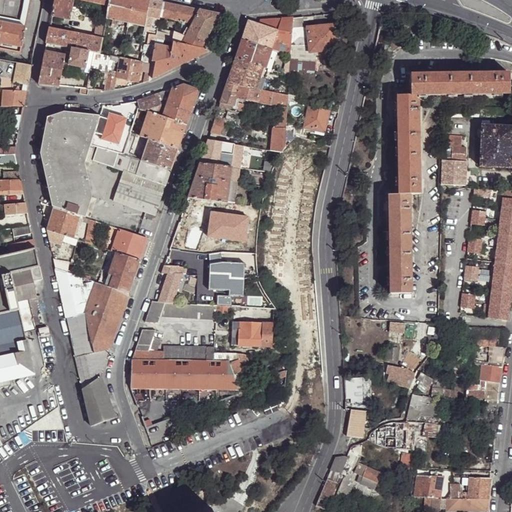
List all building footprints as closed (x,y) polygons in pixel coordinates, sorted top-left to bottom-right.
[(54,0),(52,15),(70,19),(74,0),(54,0)] [(122,21),(128,23),(132,0),(109,0),(109,5),(106,18),(122,21)] [(132,0),(128,23),(145,27),(146,18),(147,15),(149,0),(132,0)] [(153,16),(160,18),(160,17),(163,2),(152,0),(149,0),(147,15),(153,16)] [(193,23),(200,10),(163,2),(160,17),(178,20),(183,21),(193,23)] [(27,18),(29,7),(23,6),(21,16),(21,17),(27,18)] [(201,48),(219,14),(200,10),(193,23),(189,32),(185,39),(182,44),(201,48)] [(0,21),(26,27),(26,24),(21,23),(21,20),(0,16),(0,21)] [(304,28),(303,16),(293,17),(292,29),(304,28)] [(278,30),(271,50),(283,54),(290,57),(291,46),(292,29),(293,17),(281,18),(277,30),(278,30)] [(260,24),(277,30),(281,18),(261,19),(260,24)] [(248,20),(242,39),(271,50),(278,30),(277,30),(260,24),(248,20)] [(0,42),(21,47),(26,27),(0,21),(0,42)] [(106,22),(105,28),(104,29),(113,31),(116,27),(116,24),(106,22)] [(307,28),(309,45),(309,52),(314,52),(336,49),(336,41),(333,25),(307,28)] [(94,37),(103,38),(104,29),(105,28),(96,27),(94,37)] [(100,53),(101,47),(103,38),(94,37),(49,28),(46,43),(67,47),(95,52),(100,53)] [(181,28),(177,36),(181,37),(185,39),(189,32),(181,28)] [(304,28),(292,29),(291,46),(309,45),(307,28),(304,28)] [(171,42),(173,43),(181,44),(181,37),(177,36),(158,32),(156,39),(166,41),(171,42)] [(271,50),(242,39),(235,57),(262,67),(265,68),(271,50)] [(206,53),(207,50),(201,48),(182,44),(181,44),(173,43),(172,48),(155,45),(152,61),(156,62),(153,79),(206,53)] [(152,62),(152,61),(155,45),(144,45),(142,52),(140,62),(142,63),(151,64),(152,62)] [(91,70),(91,69),(95,52),(67,47),(65,55),(63,64),(70,65),(70,68),(83,71),(83,68),(91,70)] [(119,58),(121,58),(122,58),(124,52),(101,47),(100,53),(111,56),(119,58)] [(38,84),(59,86),(62,69),(63,64),(65,55),(44,51),(38,84)] [(91,69),(108,72),(110,61),(111,56),(100,53),(95,52),(91,69)] [(262,67),(235,57),(231,71),(227,83),(255,89),(256,86),(262,69),(262,67)] [(140,71),(142,63),(140,62),(123,59),(122,58),(121,58),(118,75),(117,77),(138,81),(140,71)] [(298,62),(290,61),(290,73),(302,74),(302,71),(297,71),(298,62)] [(31,65),(17,62),(13,83),(27,86),(31,65)] [(146,72),(150,73),(152,65),(151,64),(142,63),(140,71),(146,72)] [(269,63),(267,68),(267,69),(271,70),(276,72),(278,66),(269,63)] [(62,69),(90,74),(91,70),(83,68),(83,71),(70,68),(70,65),(63,64),(62,69)] [(283,75),(285,71),(286,68),(278,66),(276,72),(283,75)] [(263,88),(268,72),(262,69),(256,86),(263,88)] [(104,91),(115,90),(117,77),(118,75),(108,72),(104,91)] [(411,95),(418,95),(509,93),(509,73),(485,73),(456,74),(410,74),(411,95)] [(255,89),(227,83),(220,103),(234,106),(235,97),(238,97),(257,101),(260,90),(255,89)] [(162,117),(186,125),(198,90),(184,85),(172,89),(168,101),(167,104),(162,117)] [(24,106),(26,91),(5,90),(4,105),(24,106)] [(287,99),(287,96),(266,92),(260,90),(257,101),(281,105),(286,106),(287,99)] [(138,102),(139,108),(140,110),(143,111),(148,113),(158,115),(162,105),(160,101),(158,94),(138,102)] [(419,194),(418,95),(411,95),(397,95),(398,120),(399,167),(399,194),(409,194),(419,194)] [(286,106),(286,111),(294,112),(295,101),(287,99),(286,106)] [(138,102),(120,104),(120,111),(139,108),(138,102)] [(278,120),(285,122),(286,111),(286,106),(281,105),(278,120)] [(324,132),(329,111),(309,106),(303,127),(324,132)] [(40,156),(45,178),(92,194),(85,163),(90,145),(91,145),(100,116),(100,115),(97,115),(64,111),(48,114),(40,156)] [(140,136),(148,139),(178,148),(186,125),(162,117),(158,115),(148,113),(140,136)] [(18,134),(21,117),(13,116),(10,134),(18,134)] [(214,119),(210,132),(219,134),(221,128),(223,125),(223,122),(214,119)] [(281,152),(285,147),(284,146),(285,122),(278,120),(274,119),(270,150),(281,152)] [(511,168),(511,162),(511,126),(481,125),(479,166),(511,168)] [(148,139),(141,160),(171,170),(178,148),(148,139)] [(231,164),(234,145),(208,140),(207,140),(201,158),(213,161),(218,162),(230,164),(231,164)] [(232,167),(239,168),(242,146),(234,145),(231,164),(230,164),(230,167),(232,167)] [(117,153),(97,147),(93,161),(124,171),(125,171),(130,156),(128,156),(123,154),(123,155),(117,153)] [(451,160),(465,161),(465,148),(451,148),(451,160)] [(0,164),(16,164),(14,154),(0,154),(0,164)] [(120,184),(161,197),(166,185),(136,175),(141,160),(130,156),(125,171),(124,171),(120,184)] [(136,175),(166,185),(171,170),(141,160),(136,175)] [(442,160),(440,184),(463,186),(465,161),(451,160),(442,160)] [(214,201),(227,203),(230,181),(232,167),(230,167),(218,166),(216,165),(216,168),(212,168),(212,165),(199,163),(187,197),(214,201)] [(238,182),(240,169),(239,168),(232,167),(230,181),(237,182),(238,182)] [(20,179),(18,171),(4,171),(4,179),(20,179)] [(363,180),(362,172),(353,172),(354,180),(363,180)] [(52,207),(53,207),(79,216),(82,217),(85,218),(92,197),(92,194),(45,178),(52,207)] [(20,179),(4,179),(0,179),(0,194),(23,194),(20,179)] [(227,203),(234,204),(237,182),(230,181),(227,203)] [(114,201),(155,215),(161,197),(120,184),(114,201)] [(511,190),(503,190),(501,207),(511,208),(511,190)] [(411,293),(409,194),(399,194),(389,194),(389,216),(390,268),(390,293),(411,293)] [(227,203),(214,201),(213,212),(208,212),(205,236),(241,241),(244,216),(234,215),(235,204),(234,204),(227,203)] [(27,214),(25,203),(4,205),(4,209),(5,215),(27,214)] [(53,207),(47,230),(64,235),(73,238),(74,234),(77,225),(79,216),(53,207)] [(511,208),(501,207),(499,221),(511,222),(511,208)] [(472,210),(471,217),(484,219),(485,212),(472,210)] [(471,217),(470,224),(483,226),(484,219),(471,217)] [(89,223),(85,242),(91,244),(95,225),(95,222),(89,219),(89,223)] [(511,222),(499,221),(497,235),(511,236),(511,222)] [(32,233),(30,225),(12,228),(14,236),(32,233)] [(118,229),(111,251),(116,253),(139,261),(147,239),(118,229)] [(47,230),(49,240),(61,244),(63,239),(64,235),(47,230)] [(511,236),(497,235),(496,248),(511,250),(511,236)] [(468,238),(467,245),(481,247),(481,239),(468,238)] [(35,247),(33,240),(14,244),(16,252),(35,247)] [(467,245),(467,252),(480,254),(481,247),(467,245)] [(16,252),(0,255),(0,314),(19,310),(17,301),(11,273),(39,267),(35,247),(16,252)] [(511,250),(496,248),(494,262),(511,264),(511,250)] [(116,253),(111,251),(105,268),(110,270),(116,253)] [(181,260),(183,254),(183,253),(169,252),(166,259),(164,266),(161,273),(161,274),(166,275),(157,303),(164,304),(169,304),(173,303),(182,274),(176,274),(178,267),(181,260)] [(116,253),(110,270),(109,274),(114,275),(111,283),(110,287),(128,293),(139,261),(116,253)] [(54,261),(55,268),(67,272),(68,271),(69,263),(54,261)] [(511,264),(494,262),(492,276),(511,278),(511,264)] [(465,266),(464,273),(477,274),(478,267),(465,266)] [(42,280),(39,267),(11,273),(17,301),(28,298),(36,297),(37,297),(35,286),(33,281),(42,280)] [(63,305),(66,317),(84,314),(85,312),(81,295),(79,285),(76,275),(72,274),(67,272),(55,268),(62,299),(63,305)] [(477,274),(464,273),(463,280),(476,281),(477,274)] [(81,277),(76,275),(79,285),(84,284),(83,277),(81,277)] [(511,282),(511,278),(492,276),(490,291),(511,293),(511,282)] [(99,277),(97,283),(105,285),(106,282),(107,280),(99,277)] [(94,353),(108,350),(115,332),(118,325),(128,293),(110,287),(105,285),(97,283),(95,282),(85,312),(84,314),(85,313),(94,353)] [(511,293),(490,291),(488,304),(509,307),(511,293)] [(236,307),(239,308),(241,293),(231,292),(230,307),(236,307)] [(461,294),(460,301),(473,303),(474,295),(461,294)] [(28,298),(17,301),(19,310),(20,315),(23,314),(25,324),(24,324),(26,332),(34,330),(28,298)] [(460,301),(459,308),(472,310),(473,303),(460,301)] [(158,323),(160,317),(164,304),(157,303),(151,302),(149,309),(147,315),(145,322),(158,323)] [(177,304),(173,303),(169,304),(164,304),(160,317),(215,319),(216,306),(185,304),(177,304)] [(509,307),(488,304),(486,318),(507,321),(509,307)] [(19,310),(0,314),(0,382),(33,374),(26,340),(24,334),(26,333),(26,332),(24,324),(25,324),(23,314),(20,315),(19,310)] [(66,317),(82,389),(99,378),(94,353),(85,313),(84,314),(66,317)] [(272,347),(273,323),(232,322),(231,346),(272,347)] [(404,334),(405,324),(389,322),(388,332),(404,334)] [(421,325),(406,323),(405,331),(420,332),(421,325)] [(41,329),(43,336),(51,334),(49,327),(41,329)] [(489,328),(477,328),(477,345),(489,347),(491,347),(489,362),(502,364),(504,348),(495,347),(495,335),(489,334),(489,328)] [(156,330),(142,330),(140,336),(137,343),(135,350),(149,351),(151,344),(154,337),(156,330)] [(495,347),(504,348),(505,336),(496,333),(495,335),(495,347)] [(151,344),(149,351),(156,352),(161,340),(154,337),(151,344)] [(213,361),(214,356),(213,349),(164,347),(164,352),(163,360),(213,361)] [(99,378),(99,377),(108,350),(94,353),(99,378)] [(135,350),(132,360),(163,360),(164,352),(163,352),(156,352),(149,351),(135,350)] [(250,390),(248,385),(239,360),(237,354),(227,357),(228,362),(228,363),(238,390),(239,394),(250,390)] [(130,388),(238,390),(228,363),(228,362),(224,362),(213,361),(163,360),(132,360),(130,388)] [(446,360),(444,375),(467,376),(468,362),(446,360)] [(400,376),(404,377),(405,369),(387,365),(385,374),(388,375),(387,382),(400,385),(401,382),(398,382),(400,376)] [(501,367),(482,365),(481,378),(470,376),(468,384),(467,389),(466,399),(485,399),(486,409),(496,409),(501,367)] [(405,369),(404,377),(410,378),(413,372),(405,369)] [(286,377),(286,370),(276,373),(278,380),(286,377)] [(90,427),(115,418),(99,377),(99,378),(82,389),(90,427)] [(359,377),(349,378),(350,398),(351,407),(360,407),(359,387),(359,377)] [(368,377),(359,377),(359,387),(369,386),(368,377)] [(457,400),(459,391),(447,388),(447,382),(434,378),(433,386),(431,397),(457,400)] [(451,387),(459,391),(463,383),(454,380),(451,387)] [(436,398),(431,397),(423,396),(422,396),(412,394),(407,418),(417,421),(418,415),(429,418),(430,414),(437,415),(439,406),(434,405),(436,398)] [(263,406),(275,402),(274,398),(261,403),(263,406)] [(366,413),(350,410),(349,417),(352,418),(350,437),(362,439),(364,421),(366,413)] [(154,426),(159,440),(176,434),(172,420),(154,426)] [(406,422),(386,425),(384,431),(377,431),(377,444),(385,447),(395,447),(395,448),(401,449),(399,468),(411,470),(413,456),(404,454),(405,449),(406,449),(406,448),(413,448),(414,426),(406,425),(406,422)] [(422,436),(436,437),(438,425),(424,423),(422,436)] [(327,479),(321,491),(318,500),(332,496),(338,488),(337,483),(339,473),(342,474),(347,458),(345,456),(336,457),(330,470),(327,479)] [(356,482),(374,489),(381,474),(358,464),(354,473),(359,475),(356,482)] [(352,475),(346,472),(339,487),(346,490),(352,475)] [(420,489),(415,489),(414,496),(436,497),(437,494),(439,476),(423,475),(422,476),(420,489)] [(488,499),(489,478),(469,477),(469,495),(468,498),(488,499)] [(412,511),(431,511),(432,498),(414,498),(412,511)] [(439,511),(439,508),(440,498),(436,498),(432,498),(431,511),(439,511)] [(487,511),(488,499),(468,498),(454,498),(446,498),(446,508),(446,511),(487,511)]
